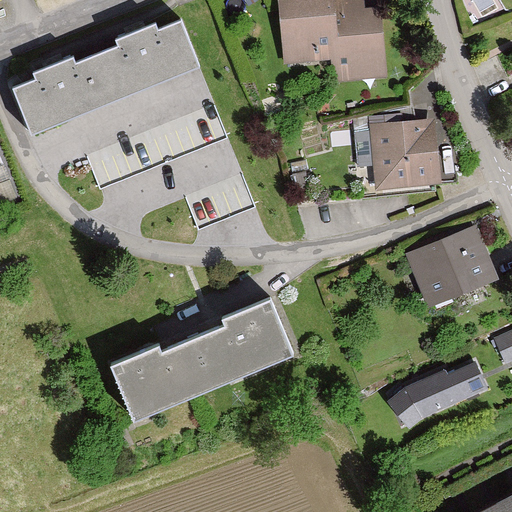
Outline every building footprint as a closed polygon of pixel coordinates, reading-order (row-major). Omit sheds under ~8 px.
[(282,0),(289,68),(335,64),(337,87),(392,82),(386,4),(340,8),(339,0),(282,0)] [(13,85),(30,129),(201,63),(182,16),(159,25),(156,17),(136,24),(113,34),(116,43),(75,59),(72,50),(32,65),(36,76),(13,85)] [(440,122),(374,128),(380,193),(446,187),(440,122)] [(475,220),(405,250),(429,305),(499,276),(475,220)] [(158,343),(111,363),(134,418),(293,352),(270,297),(222,317),(226,324),(162,351),(158,343)] [(511,329),(494,338),(505,363),(511,360),(511,329)] [(488,386),(475,358),(447,369),(445,365),(406,381),(388,398),(410,426),(423,415),(488,386)] [(511,511),(511,485),(459,511),(511,511)]
